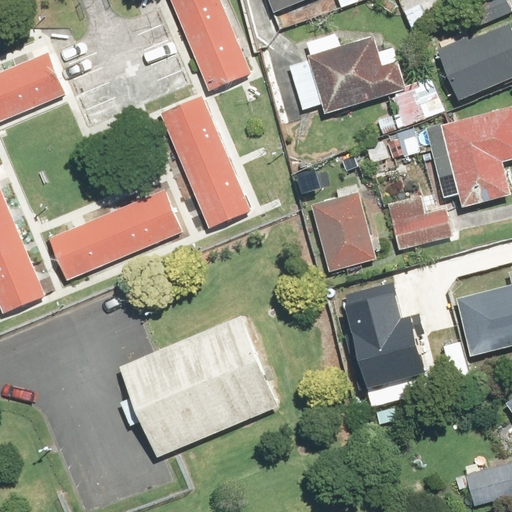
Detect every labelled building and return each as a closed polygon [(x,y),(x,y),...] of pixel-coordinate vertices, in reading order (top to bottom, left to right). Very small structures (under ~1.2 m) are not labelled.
[(230,0),(187,0),(181,3),(220,94),(263,76),(230,0)] [(280,0),(292,23),(339,0),(280,0)] [(388,24),(291,59),(313,118),(409,84),(388,24)] [(511,26),(449,51),(470,104),(511,87),(511,26)] [(52,47),(0,67),(0,124),(72,96),(56,56),(52,47)] [(214,98),(171,116),(219,228),(262,210),(214,98)] [(511,106),(437,123),(456,208),(511,195),(511,106)] [(0,170),(0,281),(16,318),(58,300),(0,170)] [(371,186),(319,198),(334,266),(386,254),(371,186)] [(190,231),(170,187),(58,238),(78,281),(190,231)] [(424,198),(389,206),(400,251),(456,238),(449,209),(428,214),(424,198)] [(511,277),(467,288),(481,352),(511,344),(511,246),(510,247),(511,254),(511,277)] [(400,280),(351,293),(376,386),(434,371),(418,313),(410,315),(400,280)] [(160,352),(126,366),(167,463),(285,413),(244,316),(160,352)] [(511,460),(471,472),(479,503),(511,494),(511,460)]
